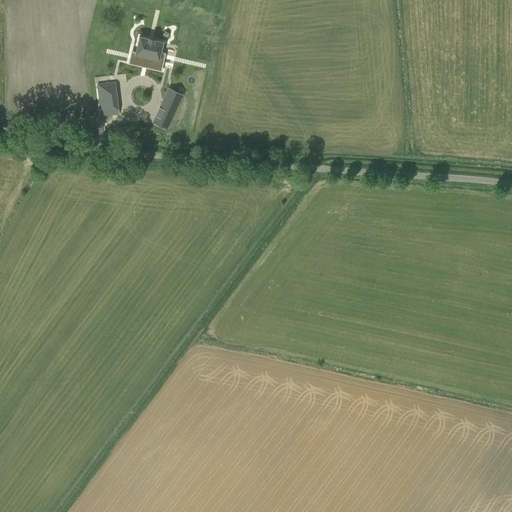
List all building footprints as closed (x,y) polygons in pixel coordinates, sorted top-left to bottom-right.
[(132,51),(129,63),(134,64),(143,66),(143,64),(156,67),(161,68),(164,54),(160,53),(163,42),(162,42),(154,40),(148,38),(139,36),(136,52),(132,51)] [(152,91),(175,94),(178,76),(155,73),(152,91)] [(118,114),(117,111),(114,83),(97,85),(100,116),(118,114)] [(9,86),(9,104),(30,104),(30,86),(9,86)] [(168,124),(178,114),(170,107),(161,116),(168,124)]
